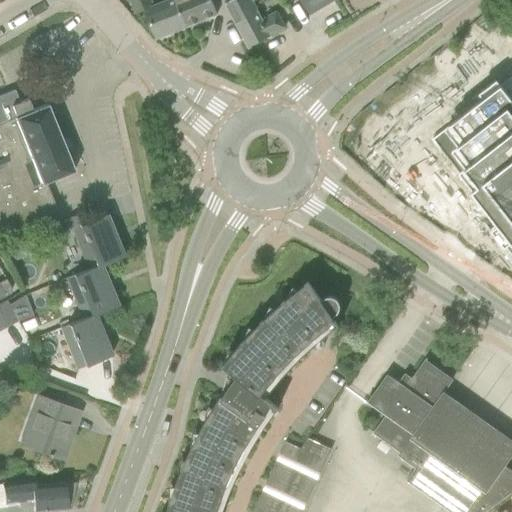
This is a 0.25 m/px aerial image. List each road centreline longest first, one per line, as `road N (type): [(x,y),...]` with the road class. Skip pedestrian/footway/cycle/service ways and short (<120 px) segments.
road 1 (tertiary): [(288,192),(456,302),(490,312)]
road 2 (tertiary): [(490,312),(467,286),(305,169)]
road 3 (tertiary): [(114,511),(190,294)]
road 4 (tertiary): [(427,12),(326,68),(273,116)]
road 5 (residential): [(236,511),(270,436),(324,358)]
road 6 (tertiary): [(299,133),(331,94),(427,12)]
road 7 (tertiary): [(229,181),(193,256),(190,294)]
